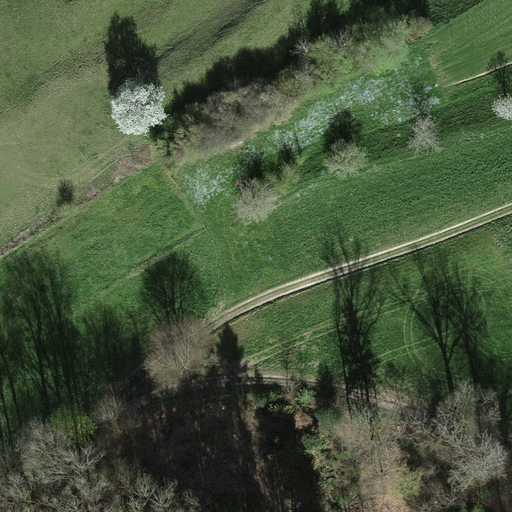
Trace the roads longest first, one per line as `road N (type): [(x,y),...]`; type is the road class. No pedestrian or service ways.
road 1 (track): [(511,209),(252,301),(93,415)]
road 2 (track): [(93,415),(158,388),(220,376),(339,388),(511,439)]
